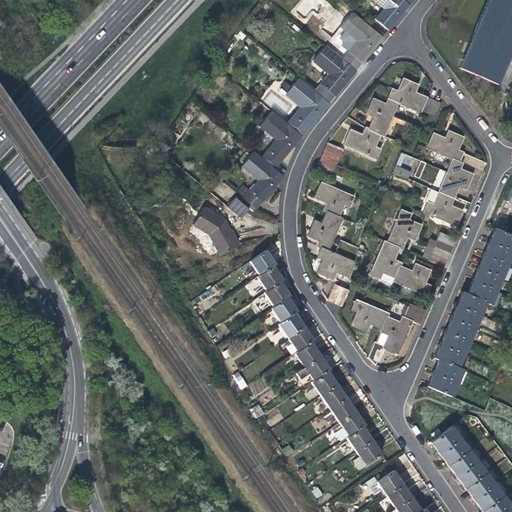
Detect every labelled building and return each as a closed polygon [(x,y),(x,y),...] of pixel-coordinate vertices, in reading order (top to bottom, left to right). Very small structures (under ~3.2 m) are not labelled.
[(397,17),(407,5),(401,0),(370,0),(381,9),(372,19),(386,30),(397,17)] [(511,0),(487,0),(457,68),(495,84),(511,47),(511,0)] [(372,48),(380,37),(350,13),(331,36),(341,45),(347,50),(347,51),(360,62),(372,48)] [(312,91),(326,103),(333,95),(345,80),(353,70),(323,45),(311,60),(326,74),(312,91)] [(315,116),(326,103),(312,91),(296,78),(283,94),(299,107),(291,117),(305,129),(315,116)] [(394,103),(425,116),(426,112),(432,100),(412,92),(414,87),(408,84),(400,80),(395,92),(389,89),(385,99),(394,103)] [(263,100),(272,108),(279,100),(270,92),(263,100)] [(371,116),(366,129),(377,134),(381,135),(394,103),(385,99),(382,105),(369,99),(366,106),(363,112),(371,116)] [(434,101),(432,100),(426,112),(434,115),(439,103),(434,101)] [(272,140),(264,149),(278,161),(290,147),(299,135),(269,110),(257,126),(272,140)] [(372,146),(377,134),(366,129),(363,127),(360,135),(348,130),(344,137),(341,145),(374,159),(378,149),(372,146)] [(425,147),(451,159),(458,162),(463,152),(456,149),(461,138),(453,134),(446,131),(443,138),(431,133),(425,147)] [(327,143),(324,150),(338,156),(341,149),(327,143)] [(272,168),(278,161),(264,149),(258,157),(272,168)] [(324,150),(321,157),(335,163),(338,156),(324,150)] [(282,177),(272,168),(258,157),(251,151),(247,155),(243,152),(236,160),(241,164),(239,166),(255,180),(241,198),(254,209),(260,202),(261,202),(275,185),(282,177)] [(404,155),(398,153),(390,173),(406,179),(409,170),(399,166),(404,155)] [(321,157),(318,164),(332,170),(334,166),(335,163),(321,157)] [(461,164),(458,162),(451,159),(445,173),(436,192),(452,199),(457,187),(465,190),(469,181),(471,175),(459,169),(461,164)] [(425,163),(422,162),(419,161),(413,174),(418,177),(425,163)] [(329,176),(332,170),(318,164),(316,171),(329,176)] [(511,206),(511,181),(503,202),(511,206)] [(321,210),(324,211),(337,217),(343,204),(348,207),(352,197),(319,182),(316,189),(313,196),(321,200),(324,202),(321,210)] [(422,212),(455,227),(459,216),(461,212),(448,207),(452,199),(436,192),(431,205),(426,203),(422,212)] [(235,214),(242,205),(233,197),(225,206),(235,214)] [(200,206),(191,223),(207,232),(217,254),(234,246),(229,233),(223,220),(200,206)] [(339,218),(337,217),(324,211),(320,221),(318,224),(311,221),(307,231),(305,235),(317,241),(315,247),(318,248),(325,251),(339,218)] [(399,211),(385,243),(395,248),(399,250),(404,238),(408,239),(412,241),(418,226),(406,221),(408,215),(399,211)] [(495,222),(491,230),(499,233),(502,225),(495,222)] [(511,246),(511,238),(499,233),(491,230),(489,236),(485,244),(509,254),(511,246)] [(439,232),(435,239),(449,245),(451,247),(453,243),(455,239),(439,232)] [(428,239),(426,246),(431,248),(432,246),(434,242),(428,239)] [(434,242),(432,246),(448,254),(450,251),(451,247),(449,245),(435,239),(434,242)] [(377,278),(376,281),(389,286),(391,281),(392,278),(396,267),(398,263),(390,260),(393,254),(395,248),(385,243),(381,242),(367,274),(377,278)] [(503,267),(509,254),(485,244),(483,249),(480,257),(503,267)] [(421,256),(427,259),(429,254),(445,261),(447,257),(448,254),(432,246),(431,248),(426,246),(421,256)] [(351,263),(325,251),(318,248),(314,258),(320,261),(315,273),(330,280),(333,273),(338,275),(344,278),(351,263)] [(247,262),(256,276),(270,266),(272,264),(267,257),(263,251),(247,262)] [(444,265),(445,261),(429,254),(427,259),(426,261),(442,268),(444,265)] [(497,281),(503,267),(480,257),(476,265),(474,271),(497,281)] [(403,270),(396,267),(392,278),(391,281),(424,295),(428,286),(422,283),(427,270),(412,264),(409,272),(403,270)] [(253,278),(262,292),(276,282),(280,280),(275,273),(270,266),(256,276),(253,278)] [(492,294),(497,281),(474,271),(471,276),(468,283),(492,294)] [(259,294),(269,308),(284,298),(286,297),(281,289),(276,282),(262,292),(259,294)] [(487,306),(492,294),(468,283),(466,289),(463,296),(483,304),(487,306)] [(325,300),(332,303),(339,287),(332,284),(325,300)] [(346,290),(339,287),(332,303),(339,306),(346,290)] [(477,318),(483,304),(463,296),(459,294),(457,300),(453,308),(477,318)] [(267,309),(276,323),(291,313),(293,312),(288,304),(284,298),(269,308),(267,309)] [(370,327),(378,330),(384,318),(385,315),(353,302),(348,312),(353,315),(348,326),(362,333),(366,325),(370,327)] [(405,311),(421,317),(424,311),(408,305),(405,311)] [(471,331),(477,318),(453,308),(451,313),(448,321),(471,331)] [(402,318),(418,325),(421,317),(405,311),(402,318)] [(274,325),(283,339),(301,327),(296,320),(291,313),(276,323),(274,325)] [(402,318),(399,317),(397,324),(384,318),(378,330),(375,341),(372,340),(365,356),(371,365),(378,352),(379,348),(395,354),(409,322),(402,318)] [(465,345),(471,331),(448,321),(445,327),(442,335),(465,345)] [(283,339),(293,352),(307,342),(310,341),(304,333),(301,327),(283,339)] [(460,358),(465,345),(442,335),(439,341),(436,348),(460,358)] [(312,349),(307,342),(293,352),(291,354),(300,368),(317,356),(312,349)] [(454,370),(460,358),(436,348),(435,352),(431,360),(435,362),(454,370)] [(322,364),(317,356),(300,368),(309,382),(324,371),(326,370),(322,364)] [(458,372),(454,370),(435,362),(432,367),(429,376),(452,386),(458,372)] [(328,377),(324,371),(309,382),(307,383),(317,397),(334,385),(328,377)] [(233,375),(240,390),(247,386),(239,372),(233,375)] [(447,398),(452,386),(429,376),(427,380),(424,388),(447,398)] [(339,392),(334,385),(317,397),(326,411),(343,399),(339,392)] [(348,406),(343,399),(326,411),(335,424),(352,412),(348,406)] [(255,418),(263,414),(259,405),(250,409),(255,418)] [(337,443),(343,439),(360,427),(362,426),(357,419),(352,412),(335,424),(337,427),(330,432),(337,443)] [(364,433),(360,427),(343,439),(353,452),(369,440),(364,433)] [(456,439),(447,427),(427,442),(432,448),(436,454),(456,439)] [(465,449),(456,439),(436,454),(440,459),(444,465),(465,449)] [(373,446),(369,440),(353,452),(355,456),(348,461),(355,470),(378,454),(373,446)] [(473,461),(465,449),(444,465),(448,470),(453,476),(473,461)] [(482,472),(473,461),(453,476),(457,482),(462,487),(482,472)] [(380,488),(384,495),(400,484),(396,477),(391,470),(367,487),(372,494),(380,488)] [(491,484),(482,472),(462,487),(466,493),(471,499),(491,484)] [(384,495),(394,508),(410,497),(405,490),(400,484),(384,495)] [(499,495),(491,484),(471,499),(474,504),(479,510),(499,495)] [(311,491),(316,498),(322,494),(317,486),(311,491)] [(502,511),(509,507),(499,495),(479,510),(480,511),(502,511)] [(416,511),(419,510),(414,503),(410,497),(394,508),(388,511),(416,511)]
